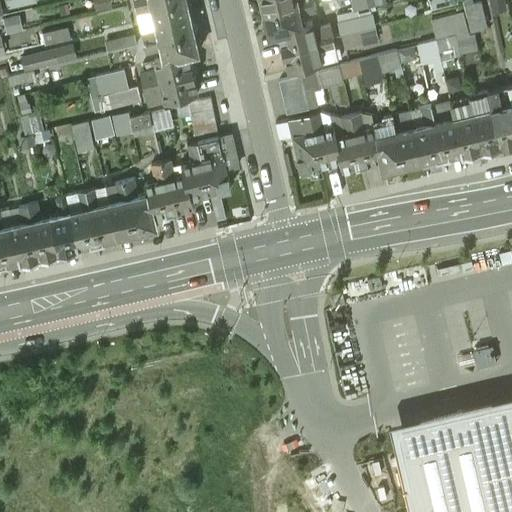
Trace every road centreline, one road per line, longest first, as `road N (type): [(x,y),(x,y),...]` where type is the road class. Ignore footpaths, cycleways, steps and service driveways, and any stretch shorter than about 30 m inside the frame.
road 1 (residential): [(230,0),(284,242)]
road 2 (primary): [(284,242),(511,189)]
road 3 (primary): [(128,280),(231,315),(312,369)]
road 4 (primary): [(128,280),(284,242)]
road 5 (primary): [(0,310),(128,280)]
